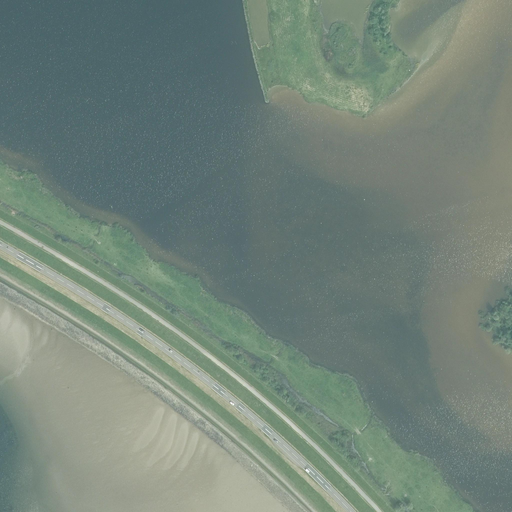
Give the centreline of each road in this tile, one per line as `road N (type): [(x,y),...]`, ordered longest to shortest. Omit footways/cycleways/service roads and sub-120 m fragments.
road 1 (unclassified): [(378,511),(259,395),(179,333),(0,222)]
road 2 (primary): [(348,511),(219,390),(123,319),(0,245)]
